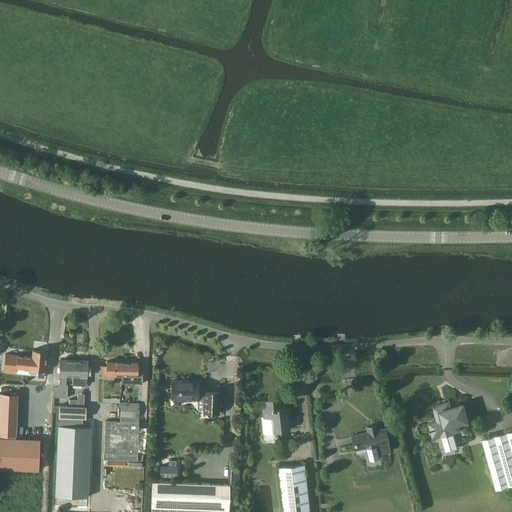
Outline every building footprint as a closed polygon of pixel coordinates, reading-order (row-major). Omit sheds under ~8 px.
[(32,358),(31,369),(38,370),(37,377),(44,378),(45,369),(47,351),(33,350),(32,358)] [(5,355),(4,371),(16,372),(16,368),(31,369),(32,358),(5,355)] [(74,375),(74,360),(60,360),(60,376),(60,385),(55,387),(55,397),(68,397),(69,384),(67,384),(67,375),(74,375)] [(74,360),(74,375),(82,375),(82,385),(87,384),(87,376),(88,360),(74,360)] [(107,375),(122,375),(123,361),(107,361),(107,366),(101,366),(101,372),(107,372),(107,375)] [(123,361),(122,375),(137,375),(138,373),(143,373),(143,367),(137,367),(137,362),(123,361)] [(218,412),(219,393),(204,392),(204,393),(202,392),(202,390),(199,387),(197,387),(198,382),(189,381),(189,380),(181,380),(180,381),(172,381),(171,398),(173,398),(173,399),(179,399),(179,398),(197,399),(197,397),(204,397),(203,412),(218,412)] [(335,418),(336,423),(346,420),(344,415),(358,412),(355,398),(345,401),(343,391),(322,397),(324,406),(326,406),(329,419),(335,418)] [(70,403),(85,403),(85,392),(78,392),(78,397),(70,397),(70,403)] [(0,393),(0,435),(15,436),(17,395),(0,393)] [(137,461),(137,458),(138,443),(138,442),(139,417),(139,403),(120,403),(120,399),(104,398),(104,402),(120,403),(120,417),(119,422),(105,421),(103,465),(141,467),(142,463),(107,461),(107,460),(137,461)] [(263,419),(272,418),(273,431),(288,430),(286,408),(278,408),(277,399),(261,401),(263,419)] [(59,405),(55,495),(87,497),(90,426),(82,426),(83,418),(85,418),(86,406),(59,405)] [(428,424),(432,438),(441,436),(444,448),(456,444),(453,433),(459,431),(457,423),(467,421),(463,405),(448,409),(448,407),(434,410),(437,421),(428,424)] [(352,433),(355,448),(367,445),(369,457),(391,452),(386,425),(378,426),(377,422),(366,425),(367,430),(352,433)] [(483,444),(496,489),(511,484),(511,430),(482,439),(483,444)] [(39,439),(15,438),(0,437),(0,470),(37,472),(39,439)] [(169,460),(168,465),(160,465),(159,476),(177,476),(177,466),(175,466),(175,465),(176,460),(169,460)] [(308,511),(303,465),(277,468),(281,511),(308,511)] [(104,475),(103,487),(109,487),(111,487),(112,478),(109,478),(110,476),(107,475),(107,468),(103,468),(102,474),(102,475),(104,475)] [(227,511),(229,484),(207,483),(152,480),(150,511),(227,511)]
